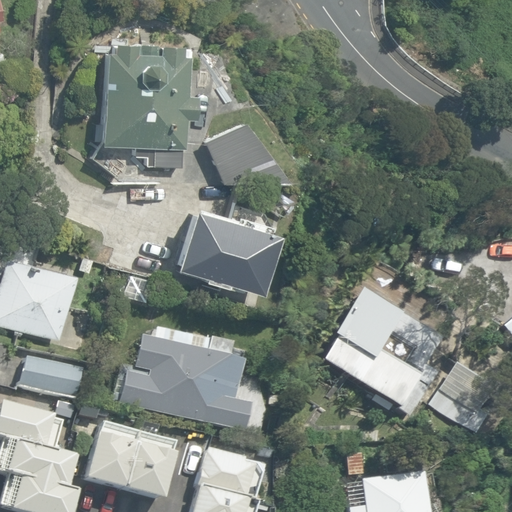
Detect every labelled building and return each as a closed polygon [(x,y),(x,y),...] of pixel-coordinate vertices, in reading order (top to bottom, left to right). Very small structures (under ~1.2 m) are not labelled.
[(143,165),(178,167),(179,147),(180,147),(182,118),(190,118),(191,95),(184,95),(185,55),(179,55),(179,45),(109,42),(109,51),(102,51),(98,143),(132,145),(131,154),(143,155),(143,165)] [(220,183),(287,183),(242,121),(200,140),(220,183)] [(222,281),(254,291),(272,233),(266,231),(269,222),(260,219),(262,212),(231,203),(226,219),(185,207),(168,265),(198,274),(197,278),(220,285),(222,281)] [(0,257),(0,324),(55,338),(70,274),(0,257)] [(379,309),(353,293),(324,339),(328,341),(314,366),(393,412),(396,408),(407,415),(431,375),(420,368),(437,340),(381,306),(379,309)] [(511,314),(497,327),(511,343),(511,314)] [(114,405),(225,429),(240,362),(223,358),(225,349),(206,345),(207,341),(180,335),(177,347),(136,338),(130,368),(117,366),(109,401),(115,402),(114,405)] [(15,387),(71,400),(77,372),(22,359),(15,387)] [(487,402),(438,372),(418,405),(466,435),(487,402)] [(0,492),(0,508),(13,511),(66,511),(72,491),(60,488),(69,458),(48,452),(58,421),(0,404),(0,473),(5,475),(0,492)] [(238,440),(267,446),(272,422),(243,416),(238,440)] [(79,480),(158,502),(171,442),(95,422),(79,480)] [(247,511),(259,465),(200,450),(185,511),(247,511)] [(422,511),(418,474),(407,475),(357,481),(357,484),(343,486),(345,511),(422,511)]
